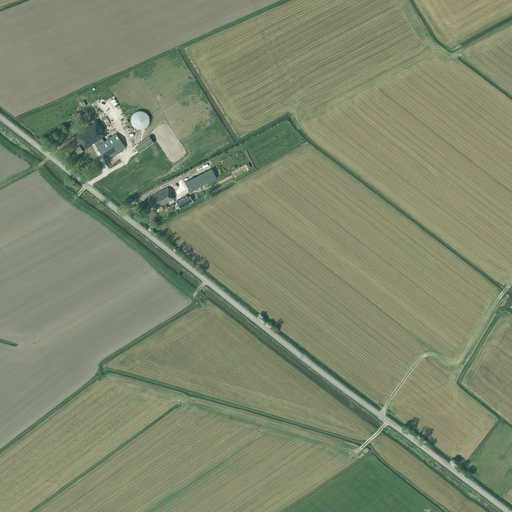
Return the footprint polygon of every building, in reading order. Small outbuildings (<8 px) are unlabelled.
[(95,102),(91,105),(101,120),(105,117),(95,102)] [(142,110),(140,109),(138,110),(136,110),(135,111),(133,112),(132,113),(131,115),(130,117),(129,118),(129,120),(129,122),(130,124),(131,126),(132,127),(133,129),(135,130),(136,130),(138,131),(140,131),(142,131),(144,130),(145,130),(147,129),(148,127),(149,126),(150,124),(151,122),(151,120),(151,118),(150,117),(149,115),(148,113),(147,112),(145,111),(144,110),(142,110)] [(85,120),(92,116),(88,111),(82,115),(85,120)] [(78,154),(88,147),(88,148),(94,143),(97,147),(96,147),(106,161),(125,147),(116,134),(104,142),(102,138),(107,135),(96,120),(75,134),(78,139),(77,139),(81,144),(75,149),(78,154)] [(150,138),(136,148),(139,153),(154,142),(150,138)] [(185,183),(190,192),(217,179),(212,170),(185,183)] [(148,198),(155,209),(174,200),(168,188),(148,198)] [(179,208),(179,209),(190,203),(186,196),(175,202),(178,206),(175,207),(177,210),(179,208)]
